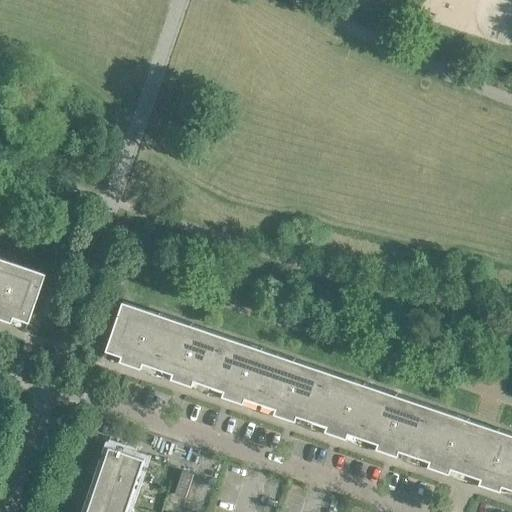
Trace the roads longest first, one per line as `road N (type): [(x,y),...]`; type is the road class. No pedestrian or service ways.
road 1 (residential): [(425,511),(51,384)]
road 2 (residential): [(6,511),(51,384)]
